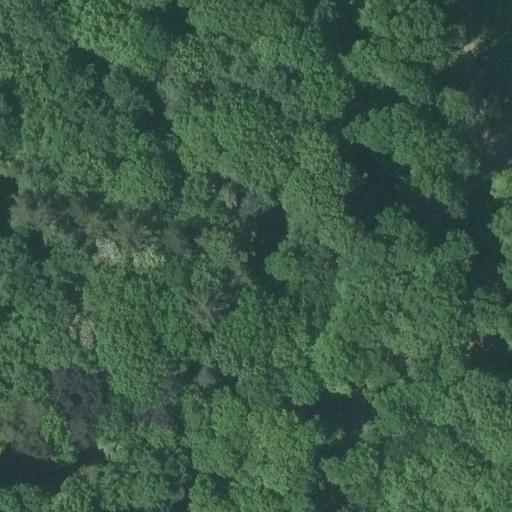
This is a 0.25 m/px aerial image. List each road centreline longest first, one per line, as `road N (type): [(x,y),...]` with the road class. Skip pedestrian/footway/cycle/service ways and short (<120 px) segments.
road 1 (track): [(184,511),(289,259),(345,40)]
road 2 (track): [(289,259),(0,207)]
road 3 (track): [(345,40),(436,70),(496,163)]
road 4 (track): [(469,0),(496,163)]
